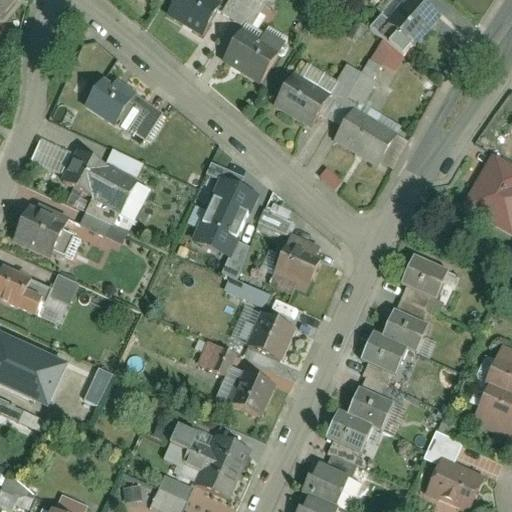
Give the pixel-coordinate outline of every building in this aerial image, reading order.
[(0,0),(0,9),(5,14),(16,0),(0,0)] [(218,7),(209,0),(165,0),(161,6),(195,34),(218,7)] [(216,57),(255,86),(278,55),(250,34),(263,15),(243,0),(230,0),(216,20),(234,32),(216,57)] [(439,14),(423,0),(408,0),(385,27),(410,48),(439,14)] [(382,43),(391,34),(378,20),(369,29),(382,43)] [(304,122),(324,94),(290,70),(270,98),(304,122)] [(389,142),(357,117),(376,93),(346,70),(325,98),(348,116),(328,142),(366,171),(389,142)] [(102,72),(82,101),(117,125),(137,95),(117,82),(102,72)] [(47,185),(110,213),(130,168),(97,153),(87,177),(57,163),(47,185)] [(511,172),(492,160),(462,211),(511,241),(511,172)] [(243,230),(257,200),(222,184),(208,214),(243,230)] [(283,237),(292,215),(266,204),(254,233),(268,239),(271,232),(283,237)] [(51,257),(66,222),(27,205),(12,240),(51,257)] [(229,260),(243,230),(208,214),(195,244),(229,260)] [(70,262),(80,244),(68,237),(58,255),(70,262)] [(319,265),(324,255),(286,237),(271,268),(309,286),(319,265)] [(336,511),(334,511),(369,431),(379,435),(391,407),(387,405),(408,356),(414,359),(427,330),(421,327),(432,303),(435,304),(448,274),(415,260),(401,292),(406,294),(397,317),(393,315),(381,342),(373,338),(360,369),(368,373),(348,421),(338,416),(325,445),(335,450),(325,473),(314,469),(295,511),(336,511)] [(4,261),(0,268),(0,297),(34,313),(48,283),(4,261)] [(265,309),(269,295),(226,282),(222,296),(265,309)] [(300,325),(271,312),(253,350),(282,364),(300,325)] [(0,383),(1,384),(19,345),(0,336),(0,383)] [(215,374),(221,351),(203,346),(197,369),(215,374)] [(511,430),(511,355),(500,351),(471,428),(489,434),(493,424),(511,430)] [(254,421),(274,379),(244,365),(224,407),(254,421)] [(215,504),(241,447),(185,421),(170,453),(199,466),(187,491),(215,504)] [(438,471),(424,500),(450,511),(468,511),(483,483),(452,468),(461,449),(436,437),(423,464),(438,471)] [(2,479),(0,487),(0,510),(5,511),(11,511),(12,508),(27,511),(29,511),(36,488),(2,479)]
